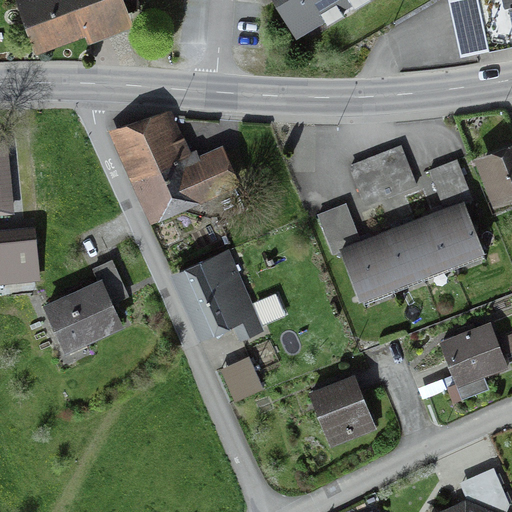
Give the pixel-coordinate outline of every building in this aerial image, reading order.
[(39,43),(138,6),(135,0),(23,0),(39,43)] [(261,0),(264,4),(270,0),(279,0),(297,30),(322,16),(320,11),(337,1),(344,12),(354,6),(350,0),(261,0)] [(511,0),(510,0),(482,6),(491,48),(511,43),(511,0)] [(178,159),(169,137),(180,132),(172,115),(158,114),(120,127),(151,196),(144,199),(149,211),(209,184),(212,191),(235,181),(223,153),(200,163),(196,152),(178,159)] [(399,191),(416,185),(402,147),(376,157),(385,181),(394,178),(399,191)] [(511,190),(511,149),(483,161),(497,196),(511,190)] [(350,167),(365,205),(382,198),(377,184),(385,181),(376,157),(350,167)] [(464,202),(472,198),(457,159),(430,169),(446,208),(432,213),(451,260),(482,248),(464,202)] [(377,184),(382,198),(399,191),(394,178),(385,181),(377,184)] [(360,295),(391,283),(372,237),(359,242),(345,203),(318,214),(334,252),(342,249),(360,295)] [(402,225),(421,271),(451,260),(432,213),(402,225)] [(372,237),(391,283),(421,271),(402,225),(372,237)] [(0,236),(0,276),(9,276),(6,236),(0,236)] [(204,327),(231,315),(241,338),(260,330),(227,250),(180,271),(204,327)] [(47,306),(65,345),(83,337),(85,339),(120,323),(108,296),(125,288),(112,260),(94,268),(100,282),(47,306)] [(485,388),(482,381),(483,374),(505,365),(489,323),(442,341),(463,396),(485,388)] [(346,429),(348,432),(372,423),(354,376),(312,393),(329,436),(346,429)] [(457,508),(447,511),(503,511),(507,503),(493,469),(477,475),(490,504),(486,511),(482,511),(460,502),(457,508)]
